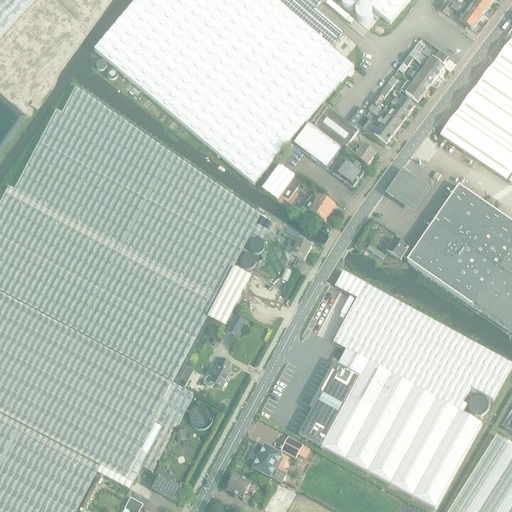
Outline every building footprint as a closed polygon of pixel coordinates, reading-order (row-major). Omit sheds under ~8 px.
[(0,0),(0,38),(35,0),(0,0)] [(138,0),(111,32),(94,52),(96,53),(176,120),(254,186),(349,73),(353,68),(344,60),(334,51),(272,0),(360,0),(390,25),(410,0),(138,0)] [(272,0),(334,51),(346,37),(319,14),(330,0),(272,0)] [(470,0),(468,4),(483,15),(485,13),(486,13),(490,8),(479,0),(470,0)] [(468,4),(462,12),(478,24),(482,19),(481,18),(483,15),(468,4)] [(462,12),(461,13),(461,14),(464,16),(459,22),(471,31),(473,28),(474,29),(478,24),(462,12)] [(508,35),(505,39),(504,40),(506,42),(503,45),(506,48),(511,40),(511,38),(508,35)] [(511,171),(511,41),(440,136),(506,181),(511,171)] [(409,57),(413,60),(420,66),(425,69),(425,68),(437,77),(444,68),(431,59),(429,62),(414,51),(409,57)] [(413,60),(409,57),(403,65),(407,68),(413,60)] [(407,69),(407,68),(403,65),(398,72),(403,75),(408,69),(407,69)] [(420,66),(414,74),(419,77),(431,87),(437,77),(425,68),(425,69),(420,66)] [(415,81),(412,86),(424,96),(431,87),(419,77),(414,74),(409,70),(406,75),(415,81)] [(393,78),(386,87),(391,91),(398,82),(393,78)] [(418,105),(424,96),(412,86),(407,83),(400,92),(418,105)] [(0,290),(19,301),(93,340),(174,382),(176,378),(191,349),(207,318),(233,267),(234,268),(261,217),(252,211),(200,174),(176,157),(128,124),(75,88),(62,113),(57,110),(30,161),(14,190),(9,187),(0,203),(0,290)] [(399,102),(395,108),(407,117),(414,107),(395,94),(392,98),(399,102)] [(379,96),(372,106),(377,110),(384,100),(379,96)] [(385,121),(380,127),(393,136),(400,127),(382,113),(377,110),(372,106),(368,111),(377,118),(378,116),(385,121)] [(344,153),(345,151),(349,145),(358,133),(354,130),(348,125),(323,107),(309,125),(344,153)] [(385,109),(382,113),(400,127),(407,117),(395,108),(391,113),(385,109)] [(360,109),(348,125),(354,130),(357,126),(366,113),(363,111),(360,109)] [(363,130),(371,121),(365,116),(357,126),(363,130)] [(294,146),(327,171),(342,151),(309,126),(294,146)] [(386,146),(393,136),(380,127),(376,133),(372,130),(369,133),(386,146)] [(356,150),(349,145),(345,151),(367,168),(376,156),(360,145),(356,150)] [(352,190),(363,175),(358,171),(361,166),(355,161),(351,166),(345,161),(338,171),(334,169),(331,174),(334,176),(352,190)] [(295,178),(279,166),(262,190),(277,202),(295,178)] [(432,179),(437,182),(441,176),(436,173),(432,179)] [(295,179),(288,189),(294,193),(301,183),(295,179)] [(408,251),(403,259),(408,263),(465,302),(511,334),(511,225),(459,188),(436,222),(413,255),(408,251)] [(294,194),(294,193),(288,189),(280,201),(288,207),(292,201),(291,200),(294,195),(294,194)] [(311,198),(308,202),(329,216),(335,207),(319,197),(316,201),(311,198)] [(324,224),(329,216),(308,202),(307,202),(303,208),(303,211),(324,224)] [(298,235),(298,234),(288,229),(285,235),(295,240),(298,235)] [(304,262),(311,249),(296,241),(289,254),(304,262)] [(378,248),(372,245),(369,249),(375,253),(378,248)] [(225,327),(251,277),(234,268),(233,267),(207,318),(225,327)] [(286,269),(281,280),(287,283),(292,272),(286,269)] [(312,412),(299,437),(435,511),(464,457),(481,426),(458,412),(471,389),(493,401),(511,365),(428,320),(343,274),(335,289),(357,301),(347,320),(333,345),(346,352),(339,365),(338,367),(334,364),(309,411),(312,412)] [(142,469),(153,475),(176,431),(194,396),(176,386),(105,348),(28,308),(0,293),(0,411),(134,482),(134,481),(136,482),(142,469)] [(237,339),(245,325),(233,319),(225,333),(237,339)] [(217,368),(212,378),(208,378),(204,381),(204,385),(206,388),(211,389),(214,386),(222,390),(231,374),(228,372),(231,365),(220,359),(216,367),(217,368)] [(182,376),(178,385),(185,389),(189,380),(182,376)] [(217,417),(217,414),(216,411),(214,408),(212,406),(210,405),(208,403),(205,403),(202,402),(200,403),(197,404),(193,406),(191,408),(189,411),(188,414),(188,417),(188,420),(189,423),(191,425),(192,427),(194,429),(196,430),(202,431),(204,431),(207,431),(210,429),(212,428),(214,426),(216,423),(217,420),(217,417)] [(0,511),(77,511),(96,477),(98,474),(131,491),(134,484),(83,457),(0,413),(0,511)] [(175,433),(177,443),(188,441),(186,431),(175,433)] [(511,511),(511,447),(497,438),(450,511),(511,511)] [(302,446),(288,439),(280,453),(294,461),(302,446)] [(299,456),(310,460),(314,450),(304,446),(299,456)] [(253,470),(281,485),(286,475),(275,469),(281,457),(265,448),(261,456),(258,454),(255,461),(257,462),(253,470)] [(153,475),(151,478),(158,482),(154,491),(175,502),(176,501),(182,490),(176,487),(171,484),(174,479),(164,473),(165,471),(159,467),(155,476),(153,475)] [(251,486),(252,485),(236,476),(235,478),(232,476),(228,485),(230,486),(227,492),(242,500),(250,486),(251,486)] [(98,477),(79,511),(86,511),(85,511),(102,480),(98,477)] [(130,499),(123,511),(136,511),(141,505),(130,499)]
